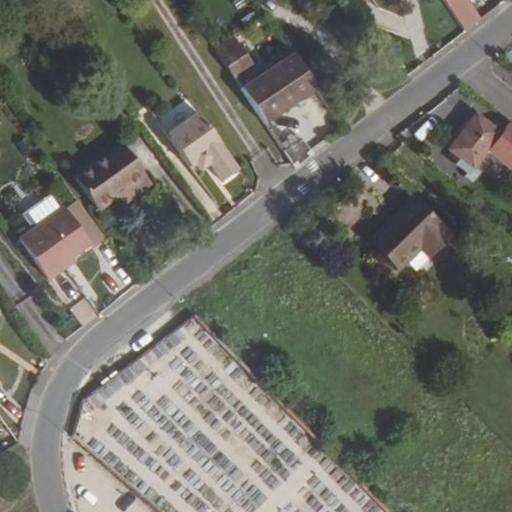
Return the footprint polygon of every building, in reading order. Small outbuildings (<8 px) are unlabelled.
[(444,0),(465,32),(483,20),(470,0),(444,0)] [(230,77),(250,63),(232,36),(211,50),(230,77)] [(238,89),(263,124),(315,90),(291,55),(238,89)] [(222,188),(239,176),(199,119),(168,141),(191,174),(195,171),(200,178),(210,171),(222,188)] [(511,133),(503,145),(479,126),(452,161),(477,180),(494,157),(511,171),(511,133)] [(282,153),(294,170),(311,158),(299,141),(282,153)] [(134,200),(151,189),(122,145),(74,178),(97,212),(128,191),(134,200)] [(36,230),(63,211),(53,197),(26,216),(36,230)] [(65,270),(62,266),(70,260),(88,248),(101,239),(75,202),(63,211),(36,230),(18,243),(47,283),(65,270)] [(449,249),(413,213),(370,253),(396,280),(420,258),(429,267),(449,249)] [(70,260),(62,266),(65,270),(73,264),(70,260)]
